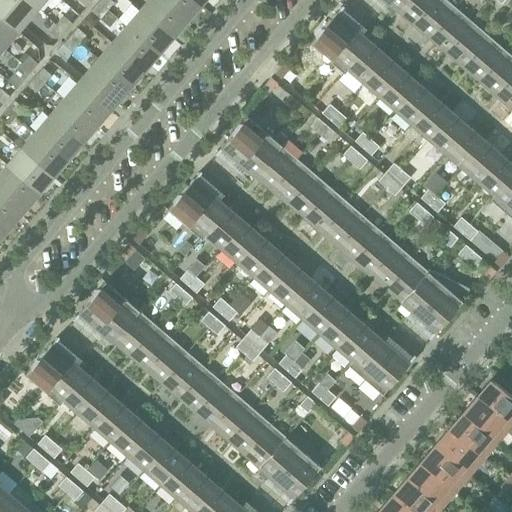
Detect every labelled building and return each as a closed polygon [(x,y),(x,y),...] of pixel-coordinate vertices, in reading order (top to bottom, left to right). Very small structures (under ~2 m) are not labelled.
[(37,7),(28,0),(0,0),(0,15),(17,30),(37,7)] [(110,0),(100,0),(98,3),(106,11),(113,2),(110,0)] [(171,37),(186,21),(161,0),(149,0),(140,11),(171,37)] [(161,0),(186,21),(200,4),(194,0),(161,0)] [(385,0),(396,10),(404,0),(385,0)] [(404,0),(396,10),(413,24),(432,0),(404,0)] [(432,0),(413,24),(429,38),(455,7),(446,0),(432,0)] [(99,19),(106,11),(98,3),(91,11),(99,19)] [(455,7),(429,38),(446,52),(471,22),(455,7)] [(157,54),(171,37),(140,11),(126,27),(157,54)] [(352,28),(335,12),(313,39),(330,53),(352,28)] [(0,45),(2,47),(17,30),(0,15),(0,45)] [(63,16),(56,24),(65,32),(72,23),(63,16)] [(446,52),(462,66),(488,36),(471,22),(446,52)] [(58,40),(65,32),(56,24),(49,32),(58,40)] [(76,27),(69,36),(79,43),(85,35),(76,27)] [(126,27),(112,44),(143,70),(157,54),(126,27)] [(369,42),(352,28),(330,53),(347,67),(369,42)] [(71,52),(79,43),(69,36),(62,44),(71,52)] [(488,36),(462,66),(479,80),(505,50),(488,36)] [(347,67),(363,82),(385,56),(369,42),(347,67)] [(129,86),(143,70),(112,44),(98,60),(129,86)] [(479,80),(495,94),(511,74),(511,56),(505,50),(479,80)] [(28,56),(21,64),(30,72),(38,63),(28,56)] [(401,70),(385,56),(363,82),(379,96),(401,70)] [(112,106),(129,86),(98,60),(81,80),(78,83),(109,109),(112,106)] [(23,80),(30,72),(21,64),(14,72),(23,80)] [(283,64),(275,73),(281,78),(289,69),(283,64)] [(42,67),(35,76),(44,83),(51,75),(42,67)] [(418,84),(401,70),(379,96),(396,110),(418,84)] [(511,74),(495,94),(511,108),(511,107),(511,74)] [(37,92),(44,83),(35,76),(28,84),(37,92)] [(271,77),(262,87),(269,92),(277,83),(271,77)] [(64,100),(95,126),(109,109),(78,83),(64,100)] [(434,98),(418,84),(396,110),(412,124),(434,98)] [(0,88),(0,102),(2,104),(9,96),(0,88)] [(412,124),(429,138),(451,113),(434,98),(412,124)] [(14,100),(7,108),(16,116),(23,108),(14,100)] [(81,143),(95,126),(64,100),(50,116),(81,143)] [(321,113),(330,121),(338,112),(329,104),(321,113)] [(0,117),(9,124),(16,116),(7,108),(0,116),(0,117)] [(330,121),(338,127),(346,118),(338,112),(330,121)] [(467,127),(451,113),(429,138),(445,152),(467,127)] [(50,116),(36,133),(66,159),(81,143),(50,116)] [(238,161),(264,130),(247,116),(220,145),(238,161)] [(310,127),(318,134),(326,125),(317,118),(310,127)] [(326,125),(318,134),(326,141),(334,132),(326,125)] [(483,141),(467,127),(445,152),(462,166),(483,141)] [(290,134),(284,128),(277,136),(283,141),(290,134)] [(280,144),(264,130),(238,161),(245,168),(254,175),(280,144)] [(354,141),(363,149),(371,140),(362,132),(354,141)] [(52,175),(66,159),(36,133),(21,149),(52,175)] [(379,147),(371,140),(363,149),(371,155),(379,147)] [(500,155),(483,141),(462,166),(478,181),(500,155)] [(254,175),(271,189),(297,159),(280,144),(254,175)] [(342,155),(351,162),(359,153),(350,146),(342,155)] [(38,192),(52,175),(21,149),(7,165),(38,192)] [(367,160),(359,153),(351,162),(359,169),(367,160)] [(511,174),(511,165),(500,155),(478,181),(493,194),(494,195),(511,174)] [(287,203),(313,173),(297,159),(271,189),(287,203)] [(385,172),(395,180),(403,171),(393,163),(385,172)] [(0,187),(24,208),(38,192),(7,165),(0,174),(0,187)] [(395,180),(402,186),(410,177),(403,171),(395,180)] [(378,181),(387,188),(395,180),(385,172),(378,181)] [(287,203),(303,217),(329,187),(313,173),(287,203)] [(445,182),(435,174),(425,186),(428,189),(434,194),(445,182)] [(489,198),(507,213),(511,207),(511,174),(494,195),(493,194),(489,198)] [(169,208),(185,223),(210,193),(194,178),(169,208)] [(394,195),(402,186),(395,180),(387,188),(394,195)] [(0,216),(10,225),(24,208),(0,187),(0,216)] [(320,231),(346,201),(329,187),(303,217),(320,231)] [(420,198),(429,205),(437,196),(428,189),(420,198)] [(227,207),(210,193),(185,223),(203,239),(207,235),(204,233),(227,207)] [(445,203),(437,196),(429,205),(437,212),(445,203)] [(320,231),(336,245),(362,215),(346,201),(320,231)] [(408,212),(417,219),(425,210),(416,202),(408,212)] [(221,247),(243,221),(227,207),(204,233),(207,235),(221,247)] [(433,217),(425,210),(417,219),(425,226),(433,217)] [(353,260),(379,230),(362,215),(336,245),(353,260)] [(0,236),(10,225),(0,216),(0,236)] [(452,226),(461,233),(469,224),(461,217),(452,226)] [(259,235),(243,221),(221,247),(237,261),(259,235)] [(461,233),(470,240),(478,231),(469,224),(461,233)] [(146,234),(140,229),(132,239),(138,244),(146,234)] [(369,274),(395,244),(379,230),(353,260),(369,274)] [(441,240),(450,247),(457,238),(449,230),(441,240)] [(478,231),(470,240),(478,247),(487,237),(479,230),(478,231)] [(276,249),(259,235),(237,261),(254,275),(276,249)] [(187,242),(178,251),(185,256),(185,257),(193,247),(187,242)] [(135,248),(128,243),(120,252),(127,257),(135,248)] [(369,274),(386,288),(412,258),(395,244),(369,274)] [(457,254),(466,261),(474,252),(465,245),(457,254)] [(292,263),(276,249),(254,275),(270,289),(292,263)] [(124,262),(134,270),(144,258),(135,250),(124,262)] [(474,268),(482,259),(474,252),(466,261),(474,268)] [(501,252),(493,261),(500,266),(508,257),(501,252)] [(412,258),(386,288),(402,302),(428,272),(427,271),(412,258)] [(309,278),(292,263),(270,289),(287,304),(309,278)] [(496,271),(490,266),(482,275),(488,280),(496,271)] [(179,278),(187,286),(195,276),(187,269),(179,278)] [(402,302),(418,316),(450,280),(428,269),(427,271),(428,272),(402,302)] [(195,293),(204,300),(212,291),(212,290),(213,289),(205,282),(203,284),(195,276),(187,286),(196,293),(195,293)] [(325,292),(309,278),(287,304),(303,318),(325,292)] [(469,289),(450,280),(418,316),(436,331),(461,301),(460,300),(469,289)] [(78,311),(96,326),(121,296),(104,281),(78,311)] [(168,292),(175,299),(183,290),(175,283),(168,292)] [(192,297),(183,290),(175,299),(184,307),(192,297)] [(212,307),(220,313),(227,304),(220,298),(220,297),(212,291),(204,300),(212,307)] [(341,306),(325,292),(303,318),(319,332),(341,306)] [(134,314),(136,315),(139,311),(121,296),(96,326),(112,340),(134,314)] [(236,312),(227,304),(220,313),(229,321),(236,312)] [(358,320),(341,306),(319,332),(336,346),(358,320)] [(200,320),(209,328),(217,319),(208,311),(200,320)] [(112,340),(128,354),(151,328),(138,317),(136,315),(134,314),(112,340)] [(217,319),(209,328),(217,334),(224,326),(217,319)] [(352,360),(374,335),(358,320),(336,346),(352,360)] [(128,354),(145,368),(167,342),(151,328),(128,354)] [(243,337),(252,345),(260,336),(251,328),(243,337)] [(390,349),(374,335),(352,360),(349,364),(365,378),(390,349)] [(267,343),(260,336),(252,345),(260,352),(267,343)] [(235,347),(245,354),(252,345),(243,337),(235,347)] [(145,368),(161,382),(184,356),(167,342),(145,368)] [(24,374),(42,389),(68,359),(50,344),(24,374)] [(252,361),(260,352),(252,345),(245,354),(246,356),(252,361)] [(383,392),(407,363),(390,349),(365,378),(383,392)] [(278,363),(287,371),(295,362),(286,354),(278,363)] [(161,382),(178,397),(200,371),(184,356),(161,382)] [(246,356),(243,359),(249,364),(252,361),(246,356)] [(84,373),(68,359),(42,389),(59,404),(62,400),(61,399),(84,373)] [(302,369),(295,362),(287,371),(295,378),(302,369)] [(266,377),(276,385),(283,376),(274,368),(266,377)] [(178,397),(194,411),(217,385),(200,371),(178,397)] [(61,399),(62,400),(78,413),(100,387),(84,373),(61,399)] [(291,382),(283,376),(276,385),(283,391),(291,382)] [(511,396),(493,380),(478,398),(510,425),(511,423),(511,396)] [(311,392),(319,399),(327,390),(318,382),(311,392)] [(194,411),(211,425),(233,399),(217,385),(194,411)] [(117,401),(100,387),(78,413),(94,427),(117,401)] [(335,397),(327,390),(319,399),(327,406),(335,397)] [(315,403),(307,396),(299,405),(307,413),(315,403)] [(478,398),(464,415),(496,442),(506,430),(511,435),(511,440),(511,442),(511,426),(510,425),(478,398)] [(211,425),(227,439),(249,413),(233,399),(211,425)] [(133,415),(117,401),(94,427),(111,441),(133,415)] [(350,409),(342,419),(351,427),(359,417),(360,417),(350,409)] [(227,439),(243,453),(266,427),(249,413),(227,439)] [(111,441),(127,455),(150,429),(133,415),(111,441)] [(464,415),(450,431),(482,458),(496,442),(464,415)] [(359,417),(351,427),(358,432),(366,423),(359,417)] [(266,427),(243,453),(260,467),(282,441),(281,441),(266,427)] [(166,443),(150,429),(127,455),(143,469),(166,443)] [(347,431),(340,440),(346,445),(354,436),(347,431)] [(450,431),(436,447),(468,475),(482,458),(450,431)] [(37,444),(45,451),(53,442),(45,434),(37,444)] [(260,467),(276,482),(302,451),(285,437),(281,441),(282,441),(260,467)] [(61,449),(53,442),(45,451),(53,458),(61,449)] [(143,469),(160,484),(183,458),(166,443),(143,469)] [(436,447),(422,464),(454,491),(468,475),(436,447)] [(25,457),(36,467),(43,457),(33,448),(25,457)] [(319,466),(302,451),(276,482),(293,496),(319,466)] [(58,469),(50,463),(43,457),(36,467),(42,472),(50,478),(58,469)] [(199,472),(183,458),(160,484),(177,498),(199,472)] [(70,472),(78,479),(86,470),(77,463),(70,472)] [(422,464),(407,480),(440,508),(454,491),(422,464)] [(94,477),(86,470),(78,479),(86,486),(94,477)] [(177,498),(193,511),(216,486),(199,472),(177,498)] [(58,486),(67,494),(75,485),(66,477),(58,486)] [(506,492),(511,484),(511,483),(506,479),(500,487),(506,492)] [(412,511),(435,511),(440,508),(407,480),(394,496),(412,511)] [(0,503),(9,493),(0,485),(0,503)] [(82,491),(75,485),(67,494),(74,500),(82,491)] [(221,511),(232,500),(216,486),(193,511),(221,511)] [(0,503),(0,511),(21,511),(25,508),(9,493),(0,503)] [(101,503),(109,510),(117,501),(109,493),(101,503)] [(412,511),(394,496),(380,511),(412,511)] [(246,511),(232,500),(221,511),(246,511)] [(117,501),(109,510),(111,511),(121,511),(125,508),(117,501)] [(92,511),(107,511),(109,510),(101,503),(93,511),(92,511)]
